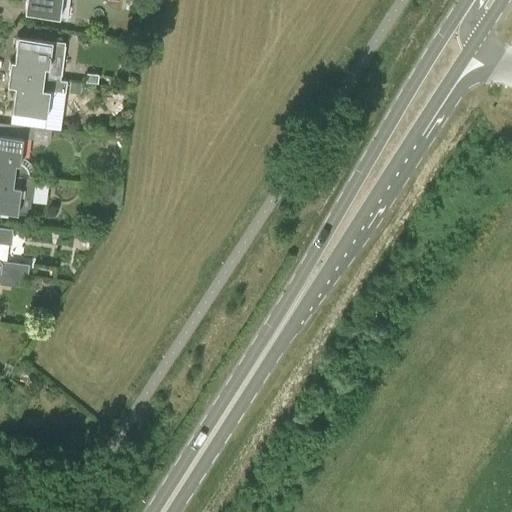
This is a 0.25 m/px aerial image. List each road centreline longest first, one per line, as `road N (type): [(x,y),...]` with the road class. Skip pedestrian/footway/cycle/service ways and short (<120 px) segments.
road 1 (primary): [(298,298),(330,268),(503,0)]
road 2 (primary): [(465,0),(308,259),(298,298)]
road 3 (primary): [(298,298),(161,511)]
